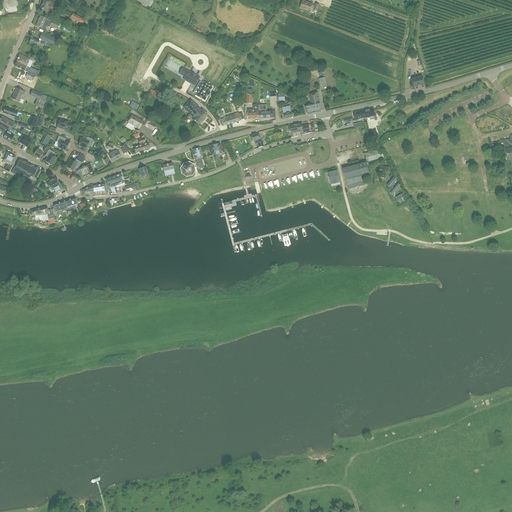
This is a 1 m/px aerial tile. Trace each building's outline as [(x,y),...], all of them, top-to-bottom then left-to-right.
[(1,0),(2,4),(3,8),(17,5),(17,4),(16,0),(1,0)] [(51,14),(56,5),(50,2),(46,0),(44,0),(40,9),(46,11),(44,15),(53,19),(54,18),(50,16),(51,14)] [(310,12),(311,8),(313,9),(317,11),(320,5),(315,3),(314,5),(312,5),(312,4),(303,1),(300,8),(310,12)] [(70,18),(82,24),(84,20),(73,13),(70,18)] [(36,26),(45,29),(46,26),(49,27),(50,26),(57,29),(63,32),(66,26),(59,23),(52,20),(52,21),(46,19),(40,16),(36,26)] [(37,44),(43,47),(45,42),(53,45),(56,46),(58,41),(42,33),(39,39),(41,40),(40,42),(39,41),(32,37),(29,43),(36,46),(37,44)] [(19,55),(16,62),(26,67),(29,60),(29,59),(19,55)] [(29,68),(26,67),(16,62),(14,66),(24,71),(27,72),(29,68)] [(28,72),(37,76),(39,71),(30,67),(28,72)] [(179,74),(184,77),(183,80),(195,86),(200,77),(183,67),(179,74)] [(36,76),(28,72),(25,77),(33,81),(36,76)] [(327,87),(325,77),(319,79),(321,89),(327,87)] [(423,77),(412,80),(414,87),(424,84),(423,77)] [(212,87),(203,82),(203,83),(200,81),(197,86),(200,87),(196,95),(205,101),(205,100),(207,95),(208,96),(210,93),(209,92),(212,88),(212,87)] [(275,90),(269,86),(269,97),(277,96),(276,90),(275,90)] [(12,99),(19,102),(22,96),(24,97),(25,93),(16,88),(12,99)] [(155,98),(159,92),(155,90),(154,91),(150,89),(148,94),(152,96),(155,98)] [(43,94),(32,90),(30,96),(37,99),(34,105),(42,109),(47,97),(43,95),(43,94)] [(307,115),(313,113),(313,114),(321,112),(320,112),(321,112),(317,92),(309,94),(311,103),(308,103),(308,105),(305,106),(307,115)] [(70,93),(64,102),(70,106),(76,96),(70,93)] [(192,120),(198,124),(207,114),(202,109),(201,110),(192,102),(190,100),(183,107),(190,113),(189,114),(194,118),(192,120)] [(285,119),(293,117),(291,111),(290,106),(288,107),(283,108),(284,113),(283,113),(285,119)] [(15,117),(17,112),(5,107),(4,109),(4,108),(3,111),(3,113),(15,117)] [(373,108),(362,111),(363,118),(368,117),(369,120),(375,119),(375,116),(373,108)] [(260,118),(260,109),(248,109),(248,119),(260,118)] [(363,118),(362,111),(353,112),(355,120),(363,118)] [(220,118),(222,126),(241,120),(238,112),(220,118)] [(0,121),(9,126),(10,127),(12,128),(15,122),(2,115),(0,117),(0,121)] [(143,121),(132,115),(128,122),(139,128),(143,121)] [(497,116),(489,119),(492,125),(500,121),(498,119),(497,116)] [(67,122),(60,119),(57,127),(69,132),(72,124),(71,123),(71,122),(67,121),(67,122)] [(10,127),(9,126),(8,127),(1,122),(0,123),(0,130),(5,134),(7,131),(9,128),(10,128),(10,127)] [(292,131),(293,134),(293,133),(294,136),(304,134),(305,134),(310,132),(309,124),(302,126),(301,123),(291,125),(291,126),(289,127),(290,131),(292,131)] [(7,131),(5,134),(5,135),(3,137),(10,142),(15,134),(13,133),(15,130),(12,128),(10,127),(10,128),(9,128),(7,131)] [(263,146),(259,134),(251,136),(252,142),(255,141),(258,148),(263,146)] [(51,137),(47,135),(42,143),(46,145),(51,137)] [(27,148),(31,140),(24,136),(20,144),(27,148)] [(66,150),(68,144),(64,142),(66,139),(59,136),(56,142),(59,143),(58,147),(66,150)] [(78,145),(86,149),(88,145),(91,146),(94,140),(87,137),(86,140),(81,138),(81,139),(80,140),(80,141),(80,142),(78,145)] [(149,146),(148,143),(145,143),(143,137),(138,139),(139,144),(140,143),(141,145),(134,147),(135,152),(148,148),(148,146),(149,146)] [(511,138),(501,141),(501,143),(503,143),(507,161),(511,161),(511,165),(511,138)] [(121,157),(118,152),(115,150),(113,152),(112,150),(113,147),(113,146),(114,144),(109,142),(108,145),(107,144),(106,148),(111,150),(108,152),(110,153),(108,154),(112,161),(121,157)] [(125,144),(119,147),(124,154),(127,152),(126,151),(129,149),(125,144)] [(220,144),(209,146),(211,155),(224,152),(224,150),(222,151),(220,144)] [(99,147),(95,151),(100,156),(104,152),(99,147)] [(197,167),(198,167),(202,166),(200,158),(202,158),(200,148),(193,150),(195,159),(197,167)] [(369,161),(385,157),(383,148),(365,153),(366,159),(368,158),(369,161)] [(56,158),(52,155),(54,153),(49,149),(45,156),(48,157),(45,161),(46,162),(46,163),(48,163),(52,165),(56,158)] [(43,153),(37,150),(34,154),(40,158),(43,153)] [(7,153),(3,160),(12,165),(16,157),(7,153)] [(466,157),(463,155),(457,163),(460,166),(466,157)] [(12,173),(22,178),(24,175),(29,178),(30,176),(33,178),(33,177),(36,178),(40,170),(20,159),(16,167),(15,167),(12,173)] [(66,167),(69,169),(69,170),(71,171),(72,171),(73,171),(75,167),(78,169),(81,163),(76,159),(74,162),(71,160),(66,167)] [(162,166),(163,171),(165,177),(174,174),(173,169),(172,163),(162,166)] [(365,181),(362,182),(360,173),(367,171),(365,164),(358,166),(358,164),(349,167),(350,168),(343,170),(346,180),(347,184),(348,189),(365,185),(365,181)] [(192,170),(192,169),(191,168),(191,167),(190,166),(189,166),(189,165),(188,165),(187,165),(186,166),(185,166),(184,166),(184,167),(183,167),(183,168),(183,169),(183,170),(183,171),(183,172),(184,172),(184,173),(185,173),(186,174),(187,174),(188,174),(189,174),(189,173),(190,173),(191,172),(191,171),(192,170)] [(83,180),(91,176),(90,173),(93,172),(91,166),(87,168),(86,166),(78,170),(83,180)] [(375,166),(370,167),(373,180),(378,179),(375,166)] [(148,176),(145,167),(142,168),(141,168),(139,168),(139,169),(138,169),(141,178),(148,176)] [(248,176),(253,174),(251,167),(245,169),(248,176)] [(340,185),(337,171),(328,173),(331,187),(340,185)] [(108,188),(117,185),(124,183),(121,174),(105,180),(108,188)] [(50,188),(58,183),(55,178),(52,180),(50,178),(45,181),(46,183),(46,184),(49,188),(50,188)] [(63,190),(58,183),(50,188),(54,195),(63,190)] [(93,186),(83,190),(83,195),(93,194),(93,195),(107,194),(105,184),(93,186)] [(117,185),(108,188),(110,193),(113,193),(120,192),(117,185)] [(403,193),(396,197),(397,200),(402,197),(403,198),(401,199),(403,202),(407,200),(403,193)] [(54,209),(52,210),(54,216),(57,215),(62,213),(61,211),(66,210),(66,212),(71,211),(72,213),(74,212),(73,208),(77,207),(74,198),(73,198),(54,205),(54,206),(53,207),(54,209)] [(86,208),(85,203),(79,204),(80,207),(78,207),(79,211),(81,211),(81,210),(86,208)] [(47,207),(30,211),(31,216),(39,216),(39,219),(41,219),(41,220),(47,220),(48,220),(53,219),(55,218),(54,216),(52,210),(47,211),(47,207)]
